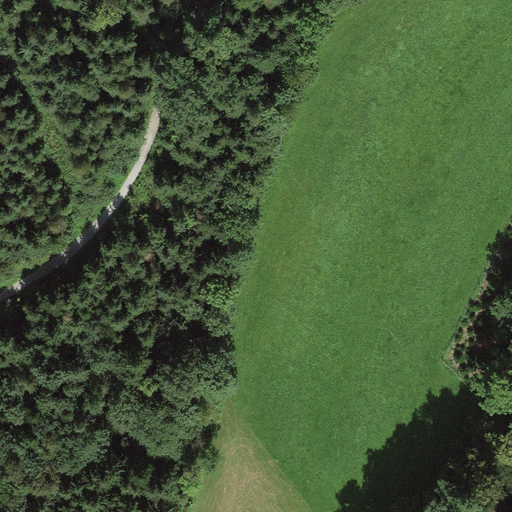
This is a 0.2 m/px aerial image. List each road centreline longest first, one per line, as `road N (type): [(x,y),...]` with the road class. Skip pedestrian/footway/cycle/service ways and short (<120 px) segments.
road 1 (track): [(206,0),(110,214),(70,253),(0,300)]
road 2 (track): [(433,380),(511,248)]
